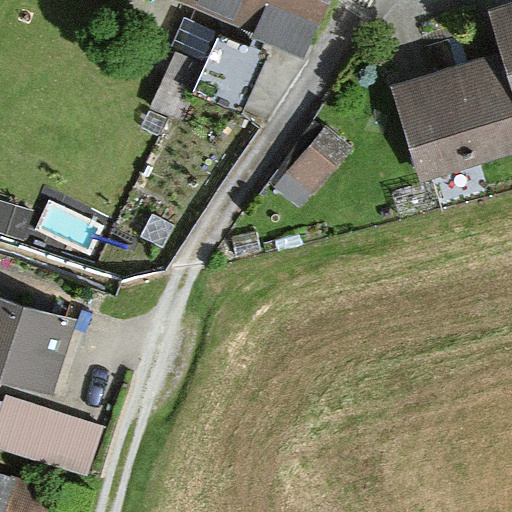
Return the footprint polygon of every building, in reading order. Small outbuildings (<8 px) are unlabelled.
[(158,0),(300,61),(325,0),(158,0)] [(511,101),(511,0),(504,0),(486,5),(498,57),(511,101)] [(511,157),(511,103),(498,57),(390,89),(419,185),(511,157)] [(311,119),(277,169),(306,189),(340,139),(311,119)] [(0,188),(0,224),(17,200),(0,188)] [(0,376),(47,394),(76,312),(0,284),(0,376)] [(0,511),(9,511),(15,497),(0,491),(0,511)]
